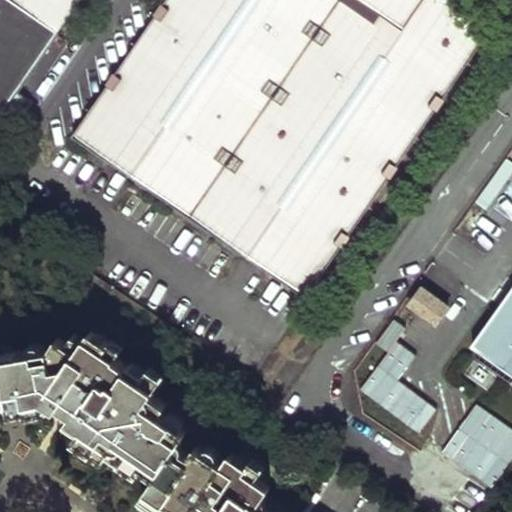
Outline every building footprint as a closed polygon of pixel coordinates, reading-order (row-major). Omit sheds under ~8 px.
[(0,0),(0,124),(13,122),(31,97),(15,85),(73,0),(0,0)] [(156,0),(68,131),(304,297),(493,22),(459,0),(156,0)] [(407,307),(439,328),(453,307),(421,286),(407,307)] [(511,290),(474,345),(511,372),(511,290)] [(41,393),(58,402),(60,399),(74,408),(68,417),(81,426),(73,438),(92,450),(100,439),(112,447),(118,439),(163,468),(151,486),(167,498),(172,491),(196,507),(193,511),(284,511),(279,508),(277,511),(276,511),(261,503),(271,487),(260,480),(267,470),(255,460),(252,466),(230,453),(226,456),(202,441),(200,444),(189,437),(196,427),(179,416),(184,407),(172,399),(181,386),(162,375),(159,381),(143,370),(140,376),(124,365),(132,353),(101,332),(94,343),(79,335),(70,329),(63,337),(55,331),(48,342),(29,346),(41,393)] [(439,408),(399,381),(417,355),(391,337),(356,388),(421,433),(439,408)] [(0,427),(8,426),(23,422),(21,416),(54,409),(58,402),(41,393),(29,346),(6,351),(4,346),(0,346),(0,427)] [(511,427),(474,404),(441,456),(494,489),(511,460),(511,427)]
